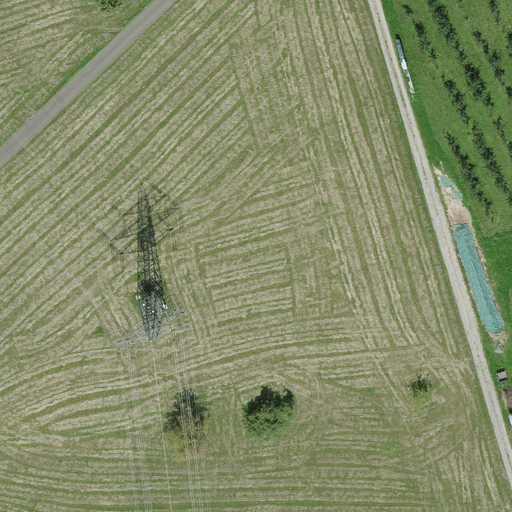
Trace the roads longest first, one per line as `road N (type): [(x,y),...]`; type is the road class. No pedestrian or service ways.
road 1 (track): [(369,0),(511,475)]
road 2 (unclassified): [(167,0),(0,158)]
